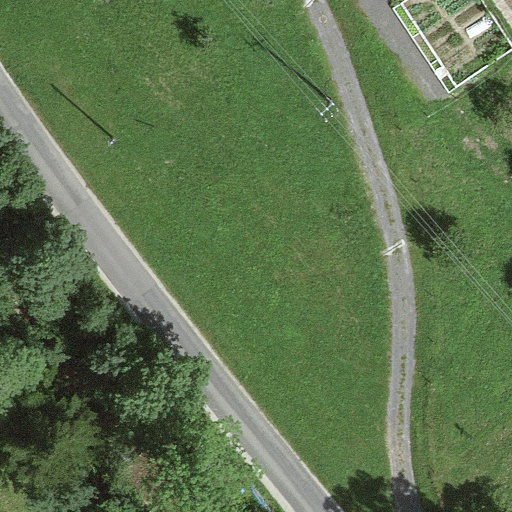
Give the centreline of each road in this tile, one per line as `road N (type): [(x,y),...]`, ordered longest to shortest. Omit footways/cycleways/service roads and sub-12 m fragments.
road 1 (track): [(323,0),(402,241),(409,471),(418,511)]
road 2 (unclassified): [(0,102),(112,257),(319,511)]
